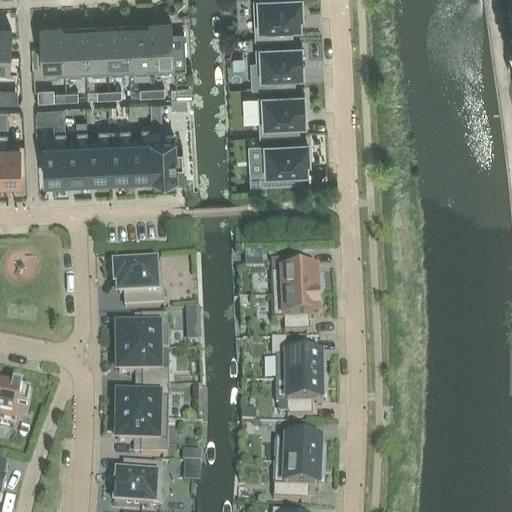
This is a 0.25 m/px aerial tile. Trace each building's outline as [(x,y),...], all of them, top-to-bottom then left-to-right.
[(253,0),(256,39),(292,38),(291,25),(299,25),(298,14),(301,14),(299,0),(253,0)] [(149,24),(151,62),(150,62),(150,70),(174,69),(172,23),(149,24)] [(130,63),(131,71),(150,70),(150,62),(151,62),(149,24),(128,25),(129,63),(130,63)] [(130,63),(129,63),(128,25),(106,26),(108,72),(131,71),(130,63)] [(106,26),(84,27),(87,73),(108,72),(106,26)] [(84,27),(63,28),(65,74),(87,73),(84,27)] [(63,28),(40,29),(43,75),(65,74),(63,28)] [(12,30),(0,29),(0,67),(9,68),(12,30)] [(302,46),(256,48),(257,75),(267,74),(267,87),(294,86),(294,73),(301,73),(300,62),(303,62),(302,46)] [(153,96),(152,88),(140,89),(140,97),(153,96)] [(164,88),(152,88),(153,96),(165,95),(164,88)] [(109,98),(109,90),(97,91),(97,99),(109,98)] [(121,90),(109,90),(109,98),(121,98),(121,90)] [(66,92),(54,93),(54,101),(66,100),(66,92)] [(78,92),(66,92),(66,100),(78,100),(78,92)] [(304,94),(258,96),(260,136),(297,134),(296,122),(303,121),(303,111),(305,111),(304,94)] [(132,176),(133,176),(139,176),(139,181),(155,180),(155,177),(154,177),(152,127),(141,128),(142,141),(131,142),(132,176)] [(154,177),(155,177),(176,176),(176,163),(182,163),(182,167),(183,167),(182,150),(175,151),(175,138),(162,139),(162,127),(152,127),(154,177)] [(111,177),(112,177),(117,177),(117,182),(133,181),(133,176),(132,176),(131,142),(130,142),(130,128),(120,129),(121,142),(109,143),(111,177)] [(89,178),(90,178),(95,178),(96,183),(112,182),(112,177),(111,177),(109,143),(108,129),(98,130),(99,143),(88,144),(89,178)] [(77,144),(66,145),(68,179),(69,179),(74,179),(74,184),(90,183),(90,178),(89,178),(88,144),(87,130),(77,131),(77,144)] [(44,146),(46,181),(52,180),(53,185),(69,184),(69,179),(68,179),(66,145),(66,131),(55,132),(56,145),(44,146)] [(0,185),(13,186),(13,181),(20,181),(20,146),(8,146),(8,133),(0,133),(0,185)] [(229,136),(231,165),(256,163),(254,135),(229,136)] [(307,142),(261,144),(263,184),(299,183),(298,170),(306,170),(305,159),(307,159),(307,142)] [(241,248),(240,268),(265,269),(265,249),(241,248)] [(272,298),(318,296),(322,296),(321,280),(317,281),(317,272),(307,273),(306,260),(271,262),(271,274),(272,298)] [(161,266),(115,268),(116,285),(118,285),(119,295),(124,295),(125,308),(163,305),(161,266)] [(319,319),(318,296),(272,298),(273,321),(283,321),(284,333),(309,332),(309,320),(319,319)] [(198,310),(187,311),(187,321),(199,321),(198,310)] [(118,352),(158,351),(158,330),(168,330),(167,316),(141,317),(141,329),(118,329),(118,352)] [(286,381),(322,381),(322,380),(321,357),(311,357),(311,345),(285,345),(286,358),(285,358),(286,381)] [(169,347),(168,368),(199,369),(199,348),(169,347)] [(118,352),(118,374),(142,374),(142,386),(169,386),(168,372),(159,372),(158,351),(118,352)] [(322,380),(322,381),(286,381),(286,405),(287,405),(287,417),(312,417),(312,405),(322,404),(322,396),(326,396),(325,380),(322,380)] [(0,423),(14,427),(19,404),(27,406),(30,390),(6,385),(6,387),(0,385),(0,423)] [(118,398),(118,420),(168,421),(169,386),(142,386),(142,398),(118,398)] [(141,455),(167,455),(168,421),(118,420),(117,442),(141,443),(141,455)] [(274,464),(324,466),(324,451),(321,451),(321,442),(311,442),(312,430),(286,428),(286,441),(275,440),(274,464)] [(201,453),(192,453),(192,463),(200,463),(201,453)] [(118,476),(117,487),(115,487),(114,503),(160,506),(162,466),(124,464),(123,477),(118,476)] [(323,481),(324,466),(274,464),(273,487),(273,500),(308,501),(309,489),(319,490),(319,481),(323,481)]
